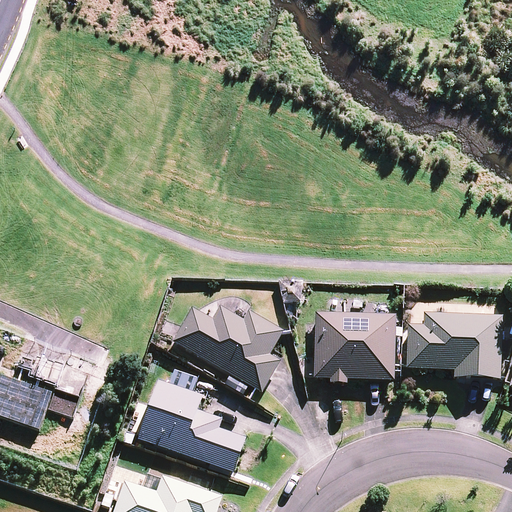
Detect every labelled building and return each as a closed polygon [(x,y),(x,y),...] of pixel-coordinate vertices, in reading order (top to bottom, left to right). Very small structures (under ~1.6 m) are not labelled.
[(276,285),(282,307),(301,307),(301,285),(276,285)] [(171,345),(260,397),(279,365),(268,359),(282,335),(247,315),(242,324),(218,310),(210,323),(191,312),(171,345)] [(345,383),(393,384),(393,375),(395,319),(314,317),(312,378),(312,382),(328,382),(328,388),(345,388),(345,383)] [(406,329),(404,372),(452,374),(451,382),(498,384),(498,381),(501,320),(421,317),(421,330),(406,329)] [(54,388),(62,368),(21,354),(14,374),(54,388)] [(62,368),(54,388),(53,392),(77,401),(86,376),(62,368)] [(50,394),(0,376),(0,421),(36,434),(50,394)] [(137,443),(232,477),(244,442),(217,432),(220,423),(196,415),(201,400),(192,397),(157,385),(137,443)] [(123,485),(113,511),(216,511),(220,501),(160,480),(155,496),(123,485)]
